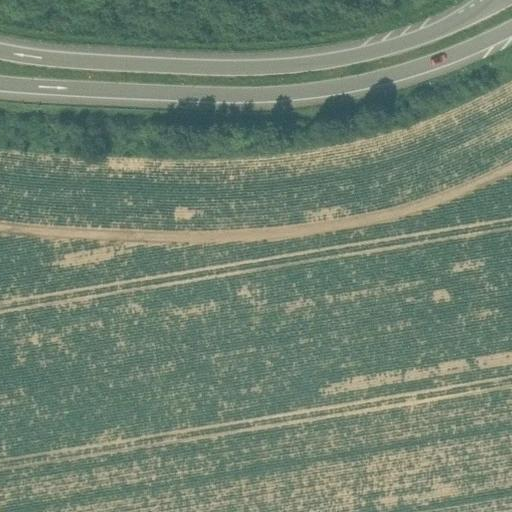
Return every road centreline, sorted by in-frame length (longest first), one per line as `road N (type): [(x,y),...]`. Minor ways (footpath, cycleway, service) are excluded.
road 1 (motorway): [(0,90),(266,105),(331,96),(467,52),(511,26)]
road 2 (motorway): [(490,4),(409,44),(273,69),(208,71),(0,52)]
